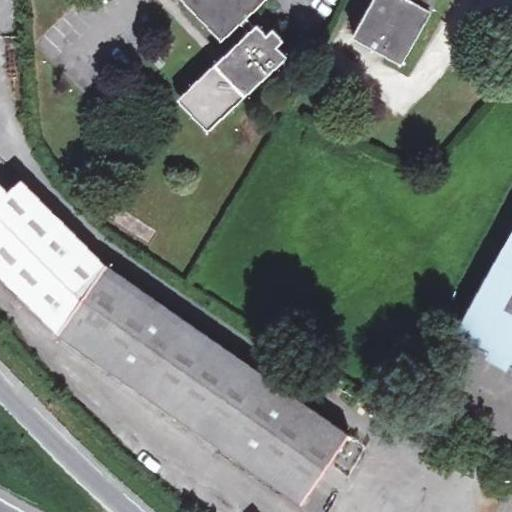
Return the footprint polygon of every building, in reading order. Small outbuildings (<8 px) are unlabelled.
[(249,18),(267,0),(184,0),(224,42),(237,29),(249,18)] [(383,0),(358,45),(403,71),(442,0),(383,0)] [(258,28),(249,18),(237,29),(246,39),(177,101),(206,134),(294,56),(283,44),(288,39),(279,29),(272,35),(263,24),(258,28)] [(111,281),(18,191),(5,206),(0,201),(0,288),(57,343),(80,358),(310,511),(356,442),(111,281)] [(511,364),(511,247),(464,338),(511,364)]
